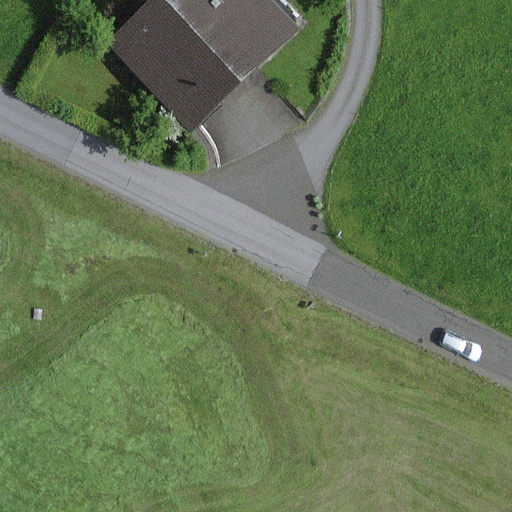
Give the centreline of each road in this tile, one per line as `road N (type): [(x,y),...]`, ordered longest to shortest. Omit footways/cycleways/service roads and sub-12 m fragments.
road 1 (unclassified): [(257,231),(0,103)]
road 2 (unclassified): [(511,359),(257,231)]
road 3 (unclassified): [(257,231),(345,97),(364,49),(367,0)]
